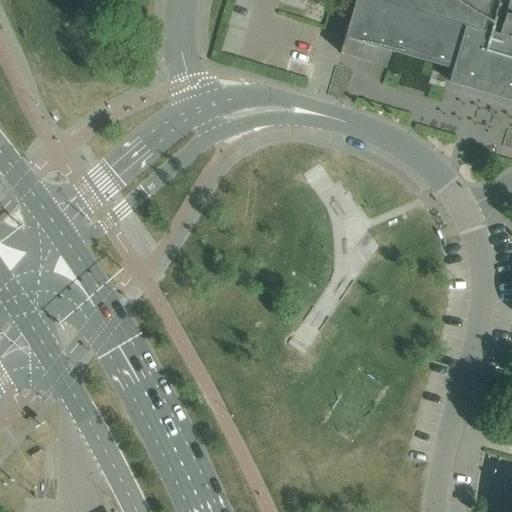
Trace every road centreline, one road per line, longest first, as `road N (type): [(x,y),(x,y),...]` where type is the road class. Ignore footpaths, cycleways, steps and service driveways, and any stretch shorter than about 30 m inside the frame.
road 1 (unclassified): [(435,511),(481,307),(475,244),(461,210)]
road 2 (secondary): [(211,511),(68,253)]
road 3 (secondary): [(31,332),(130,511)]
road 4 (unclassified): [(201,109),(150,141),(52,231)]
road 5 (unclassified): [(68,253),(214,136)]
road 6 (unclassified): [(376,133),(292,99),(250,97),(201,109)]
road 7 (unclassified): [(214,136),(290,118),(376,133)]
